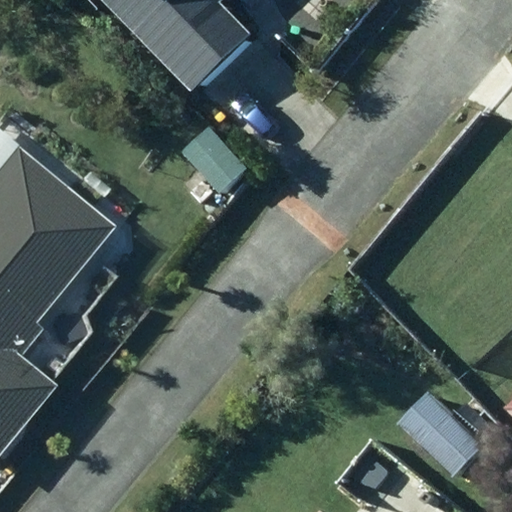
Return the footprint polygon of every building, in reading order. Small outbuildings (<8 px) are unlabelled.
[(84,0),(185,100),(245,40),(210,5),(215,0),(84,0)] [(176,158),(215,199),(240,176),(201,134),(176,158)] [(0,428),(29,393),(0,369),(0,366),(22,340),(12,332),(91,235),(0,160),(0,428)] [(425,396),(393,429),(446,479),(478,446),(425,396)] [(511,399),(498,413),(511,427),(511,399)]
